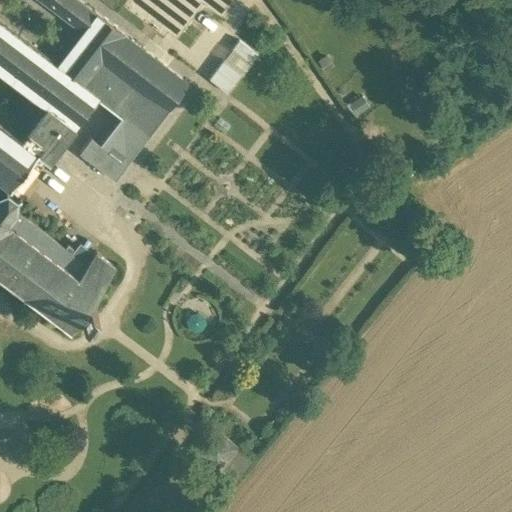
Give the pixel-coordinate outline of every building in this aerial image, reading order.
[(42,0),(82,30),(57,63),(85,84),(124,34),(79,0),(42,0)] [(57,63),(0,20),(0,70),(45,104),(28,126),(21,136),(38,150),(39,149),(49,156),(56,148),(97,93),(85,84),(57,63)] [(188,82),(130,39),(108,68),(130,85),(112,109),(121,116),(99,144),(125,164),(188,82)] [(239,39),(209,79),(228,94),(258,54),(239,39)] [(49,156),(39,149),(38,150),(21,136),(0,120),(0,177),(19,192),(46,157),(47,159),(49,156)] [(86,263),(19,212),(16,210),(17,199),(16,197),(10,192),(0,192),(0,276),(49,313),(53,309),(71,323),(68,327),(70,328),(80,316),(88,322),(97,310),(90,304),(115,265),(95,250),(86,263)] [(221,459),(242,478),(257,460),(237,442),(221,459)]
